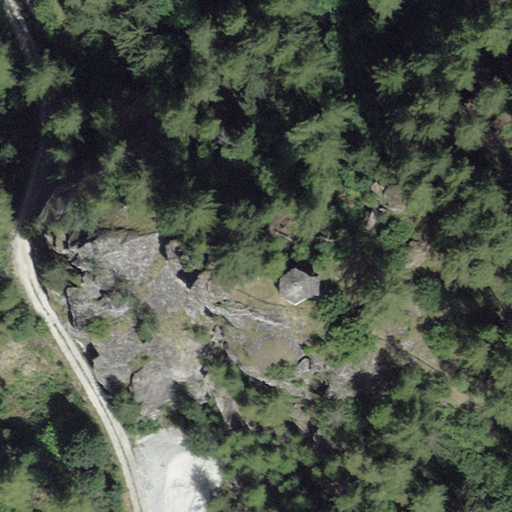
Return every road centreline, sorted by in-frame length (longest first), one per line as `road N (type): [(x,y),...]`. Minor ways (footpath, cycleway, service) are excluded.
road 1 (track): [(141,511),(111,426),(25,260),(50,125),(32,52),(4,0)]
road 2 (secondary): [(73,0),(207,511)]
